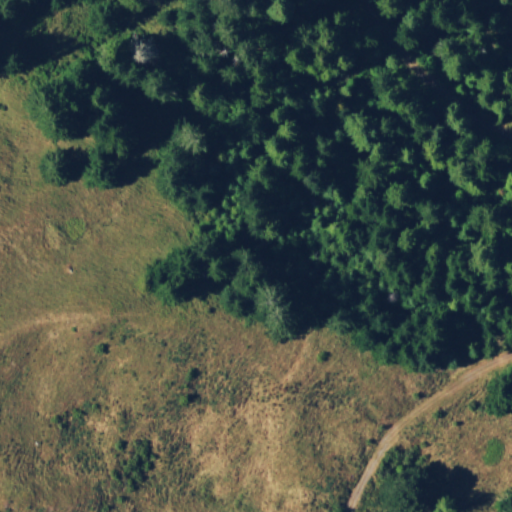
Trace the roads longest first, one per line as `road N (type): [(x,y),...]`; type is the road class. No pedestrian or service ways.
road 1 (residential): [(339,511),(398,422),(511,356)]
road 2 (residential): [(511,126),(437,85),(349,0)]
